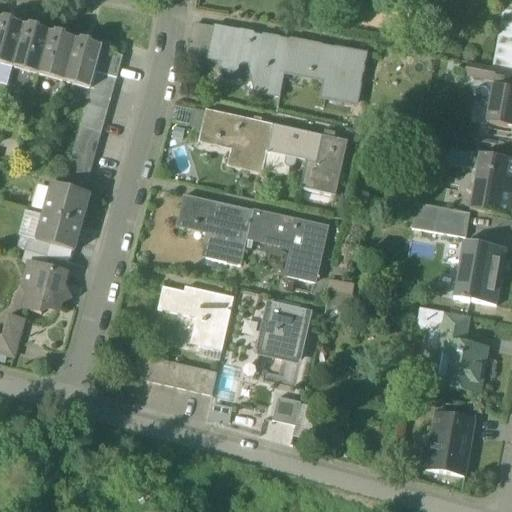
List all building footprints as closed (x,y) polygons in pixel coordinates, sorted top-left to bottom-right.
[(511,15),(511,4),(505,3),(503,14),(511,15)] [(511,27),(511,15),(503,14),(501,25),(511,27)] [(24,28),(0,21),(0,67),(12,71),(24,28)] [(511,38),(511,27),(501,25),(499,36),(511,38)] [(49,36),(24,28),(12,71),(38,78),(49,36)] [(290,43),(215,29),(209,61),(238,66),(244,63),(253,65),(261,95),(279,99),(284,72),(290,43)] [(49,36),(38,78),(64,85),(75,43),(49,36)] [(511,49),(511,38),(499,36),(497,47),(511,49)] [(102,50),(75,43),(64,85),(90,92),(92,86),(95,75),(102,51),(102,50)] [(365,58),(290,43),(284,72),(326,79),(322,101),(355,107),(365,58)] [(511,61),(511,49),(497,47),(495,58),(511,61)] [(123,57),(102,51),(95,75),(116,81),(123,57)] [(511,72),(511,61),(495,58),(493,69),(511,72)] [(496,70),(466,65),(464,76),(493,81),(494,81),(496,70)] [(511,77),(511,73),(496,70),(494,81),(493,81),(492,87),(510,90),(511,77)] [(116,81),(95,75),(92,86),(113,91),(116,81)] [(113,91),(92,86),(90,92),(89,96),(110,102),(113,91)] [(492,87),(491,87),(484,124),(511,128),(511,90),(510,90),(492,87)] [(110,102),(89,96),(86,107),(107,113),(110,102)] [(107,113),(86,107),(83,118),(104,124),(107,113)] [(273,127),(207,112),(202,136),(234,144),(228,170),(262,177),(267,155),(273,127)] [(104,124),(83,118),(80,129),(101,135),(104,124)] [(347,143),(273,127),(267,155),(286,159),(289,171),(297,161),(306,163),(300,192),(334,199),(347,143)] [(101,135),(80,129),(77,140),(98,145),(101,135)] [(98,145),(77,140),(74,150),(95,156),(98,145)] [(95,156),(74,150),(71,161),(92,167),(95,156)] [(452,151),(450,167),(472,169),(473,153),(452,151)] [(511,213),(511,163),(480,157),(470,212),(511,220),(511,213)] [(92,167),(71,161),(68,172),(89,178),(92,167)] [(89,178),(68,172),(65,183),(86,189),(89,178)] [(86,189),(65,183),(63,190),(84,195),(86,189)] [(63,190),(52,186),(43,217),(81,228),(90,197),(84,195),(63,190)] [(253,214),(184,199),(179,221),(214,229),(206,262),(240,269),(248,236),(253,214)] [(471,218),(441,212),(439,224),(469,229),(471,218)] [(327,231),(253,214),(248,236),(263,239),(262,245),(299,254),(293,280),(314,285),(327,231)] [(81,228),(43,217),(36,243),(51,248),(74,254),(81,228)] [(469,229),(439,224),(437,235),(467,241),(469,229)] [(36,243),(28,241),(25,253),(48,259),(51,248),(36,243)] [(505,253),(466,246),(462,268),(468,269),(462,303),(471,305),(471,304),(495,308),(505,253)] [(48,259),(25,253),(22,265),(30,267),(45,271),(48,259)] [(45,271),(30,267),(24,288),(29,297),(25,311),(41,316),(43,310),(58,314),(60,305),(68,300),(62,289),(64,282),(60,281),(61,275),(45,271)] [(233,300),(185,290),(184,295),(163,290),(158,312),(205,322),(199,348),(222,353),(233,300)] [(308,317),(269,309),(259,355),(297,364),(308,317)] [(24,323),(8,319),(3,340),(18,344),(24,323)] [(467,334),(443,330),(441,343),(465,348),(467,334)] [(3,340),(0,339),(0,355),(14,360),(18,344),(3,340)] [(465,348),(441,343),(439,353),(454,356),(448,388),(481,394),(489,352),(465,348)] [(155,362),(136,357),(131,381),(150,385),(155,362)] [(168,364),(155,362),(150,385),(162,388),(168,364)] [(180,367),(168,364),(162,388),(175,391),(180,367)] [(216,394),(233,397),(238,369),(222,366),(216,394)] [(192,370),(180,367),(175,391),(187,393),(192,370)] [(204,373),(192,370),(187,393),(199,396),(204,373)] [(217,375),(204,373),(199,396),(211,399),(217,375)] [(301,407),(278,401),(273,424),(295,430),(301,407)] [(210,423),(229,425),(231,408),(212,405),(210,423)] [(475,423),(435,416),(432,432),(472,439),(475,423)] [(472,439),(432,432),(425,473),(465,480),(472,439)]
